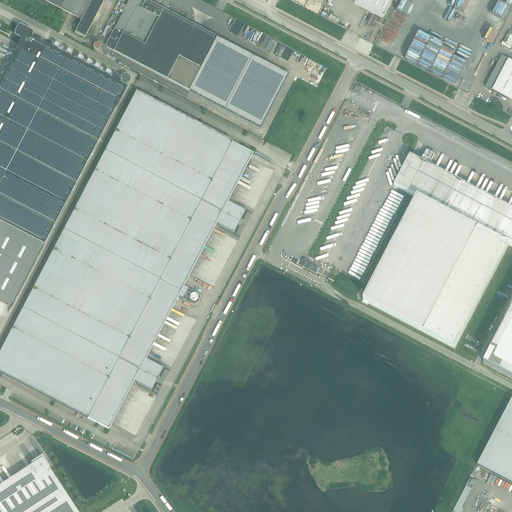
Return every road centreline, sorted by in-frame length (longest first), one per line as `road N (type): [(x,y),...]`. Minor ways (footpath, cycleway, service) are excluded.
road 1 (unclassified): [(138,473),(359,59)]
road 2 (unknown): [(0,377),(108,434),(126,437),(137,428),(152,439)]
road 3 (tertiary): [(511,141),(359,59)]
road 4 (unclassified): [(138,473),(0,402)]
road 5 (tertiary): [(359,59),(244,0)]
